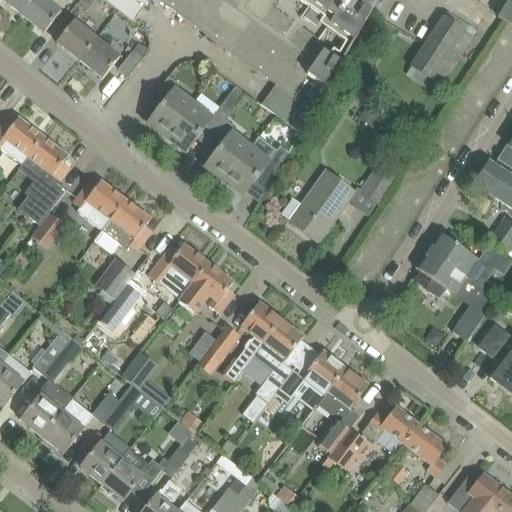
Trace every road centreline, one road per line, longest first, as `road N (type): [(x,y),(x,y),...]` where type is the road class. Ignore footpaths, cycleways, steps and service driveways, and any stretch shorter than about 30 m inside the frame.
road 1 (residential): [(0,56),(360,326)]
road 2 (residential): [(511,95),(360,326)]
road 3 (residential): [(360,326),(511,445)]
